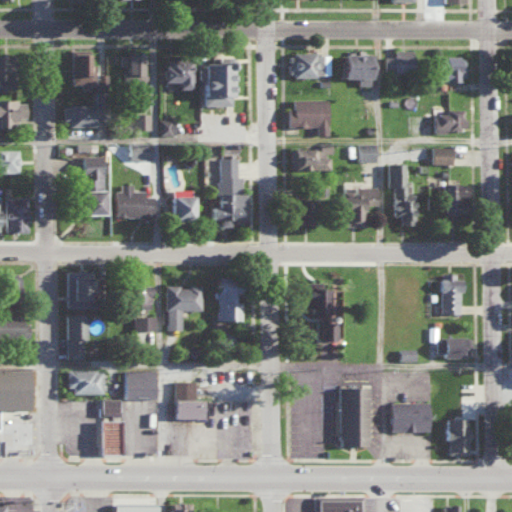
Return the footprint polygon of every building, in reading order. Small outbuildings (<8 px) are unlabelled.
[(68,82),(92,81),(91,62),(86,62),(86,48),(68,48),(68,82)] [(381,71),(411,71),(410,48),(391,48),(391,55),(381,55),(381,71)] [(123,65),(123,84),(141,84),(141,52),(116,51),(116,64),(123,65)] [(326,52),(285,51),(285,73),(326,74),(326,52)] [(367,52),(339,51),(338,76),(355,76),(354,83),(366,84),(367,52)] [(463,78),(463,54),(442,55),(442,69),(434,69),(434,79),(463,78)] [(199,104),(227,103),(226,69),(233,69),(233,55),(207,56),(207,60),(198,60),(199,104)] [(186,57),(159,57),(158,79),(173,80),(173,85),(186,85),(186,57)] [(0,125),(12,126),(12,116),(23,116),(23,98),(0,97),(0,125)] [(324,97),(289,97),(289,106),(284,106),(283,124),(312,124),(312,133),(323,133),(324,97)] [(60,103),(60,118),(66,118),(66,124),(96,124),(96,102),(60,103)] [(461,128),(461,106),(443,107),(443,111),(430,112),(430,129),(461,128)] [(146,128),(146,112),(131,112),(131,128),(146,128)] [(171,118),(155,118),(156,133),(171,133),(171,118)] [(148,141),(125,141),(125,157),(148,158),(148,141)] [(287,147),(287,168),(326,167),(326,153),(329,153),(329,141),(316,142),(316,147),(287,147)] [(372,159),(372,141),(354,142),(354,159),(372,159)] [(424,145),(410,146),(410,157),(424,156),(424,145)] [(449,162),(449,145),(429,145),(429,162),(449,162)] [(0,170),(15,170),(14,147),(0,147),(0,170)] [(97,153),(78,154),(79,186),(76,186),(76,212),(99,211),(97,153)] [(242,217),(242,190),(236,190),(235,155),(215,156),(216,204),(207,204),(207,218),(217,218),(217,224),(226,223),(226,217),(242,217)] [(384,161),(384,186),(390,186),(390,215),(396,215),(396,223),(411,223),(411,192),(403,192),(403,161),(384,161)] [(113,216),(150,215),(150,194),(141,194),(141,189),(129,189),(129,182),(112,182),(113,216)] [(442,215),(463,215),(463,182),(443,182),(442,215)] [(363,224),(362,203),(372,203),(372,184),(351,185),(351,191),(333,191),(333,209),(339,209),(339,225),(363,224)] [(166,193),(166,219),(190,218),(190,193),(166,193)] [(311,223),(310,193),(292,193),(293,224),(311,223)] [(0,230),(23,230),(23,196),(1,195),(0,230)] [(62,306),(89,305),(89,269),(62,269),(62,306)] [(16,272),(0,271),(0,300),(15,301),(16,272)] [(437,273),(436,311),(457,312),(458,273),(437,273)] [(213,318),(238,318),(239,300),(232,300),(233,276),(212,276),(211,297),(214,297),(213,318)] [(132,306),(146,306),(145,278),(125,278),(125,300),(132,299),(132,306)] [(198,284),(163,284),(162,328),(178,328),(178,308),(198,308),(198,284)] [(326,312),(325,286),(303,287),(304,313),(326,312)] [(62,313),(63,357),(82,357),(81,312),(62,313)] [(17,313),(0,313),(0,335),(24,336),(24,321),(17,321),(17,313)] [(130,328),(151,328),(152,314),(130,314),(130,328)] [(318,338),(334,338),(334,320),(318,320),(318,338)] [(227,331),(216,331),(216,342),(227,342),(227,331)] [(467,354),(467,335),(439,335),(439,355),(467,354)] [(412,347),(396,347),(396,359),(412,359),(412,347)] [(25,368),(0,366),(0,407),(24,408),(25,368)] [(64,392),(98,392),(98,368),(64,368),(64,392)] [(151,369),(121,368),(121,396),(151,396),(151,369)] [(170,416),(201,416),(201,397),(191,397),(191,380),(170,380),(170,416)] [(365,385),(335,385),(334,443),(365,444),(365,385)] [(116,397),(96,397),(96,417),(116,418),(116,397)] [(387,429),(425,428),(425,399),(386,400),(387,429)] [(443,452),(464,452),(464,417),(444,416),(443,452)] [(94,452),(117,452),(117,419),(94,419),(94,452)] [(357,511),(358,494),(311,494),(310,511),(357,511)] [(166,511),(187,511),(187,501),(167,501),(166,511)] [(154,511),(154,503),(109,504),(109,511),(154,511)] [(460,511),(461,511),(455,511),(456,504),(437,503),(436,511),(460,511)]
